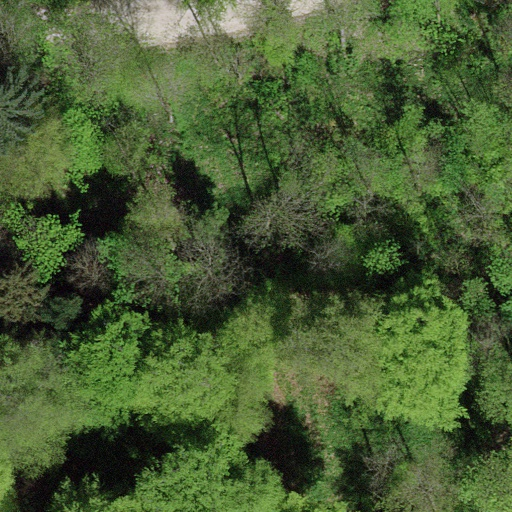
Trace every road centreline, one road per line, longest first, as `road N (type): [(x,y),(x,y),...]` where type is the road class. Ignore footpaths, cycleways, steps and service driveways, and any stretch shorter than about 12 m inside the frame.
road 1 (track): [(127,25),(282,0)]
road 2 (track): [(0,14),(127,25)]
